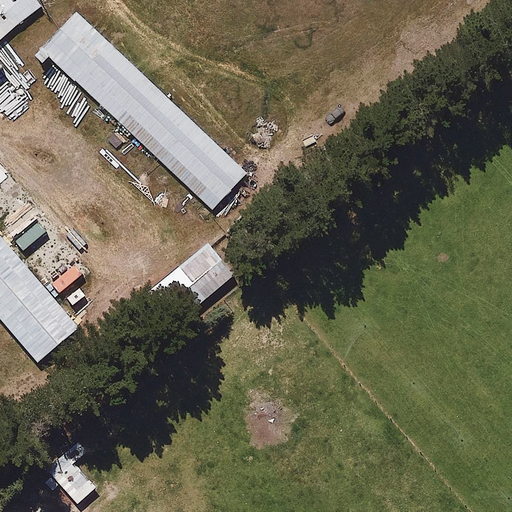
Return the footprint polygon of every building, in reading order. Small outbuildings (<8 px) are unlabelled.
[(0,0),(0,17),(20,0),(0,0)] [(72,16),(37,59),(210,209),(244,171),(72,16)] [(192,235),(123,288),(152,323),(217,266),(192,235)] [(0,241),(0,319),(37,359),(78,328),(0,241)] [(97,492),(73,464),(86,453),(75,440),(60,453),(43,467),(78,508),(97,492)]
